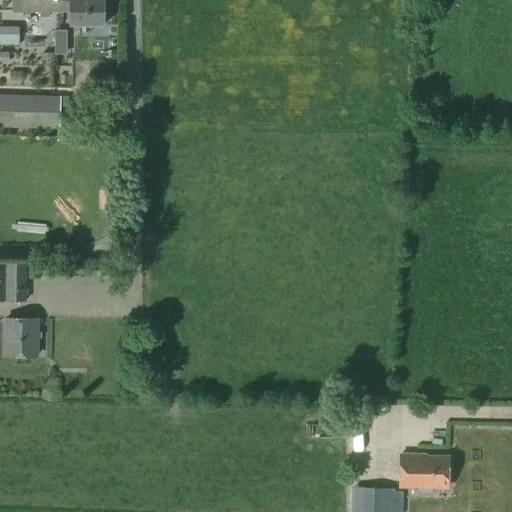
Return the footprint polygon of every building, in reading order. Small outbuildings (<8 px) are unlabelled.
[(12,0),(13,11),(60,11),(60,0),(12,0)] [(60,0),(60,11),(69,11),(69,25),(103,26),(102,0),(60,0)] [(0,45),(19,46),(19,28),(0,28),(0,45)] [(0,93),(0,128),(57,130),(58,95),(0,93)] [(0,263),(0,299),(23,300),(24,264),(0,263)] [(3,319),(2,355),(34,355),(35,319),(3,319)] [(400,455),(400,488),(418,488),(418,487),(447,488),(448,458),(419,457),(419,455),(400,455)] [(363,489),(362,511),(402,511),(403,492),(393,492),(393,490),(363,489)]
